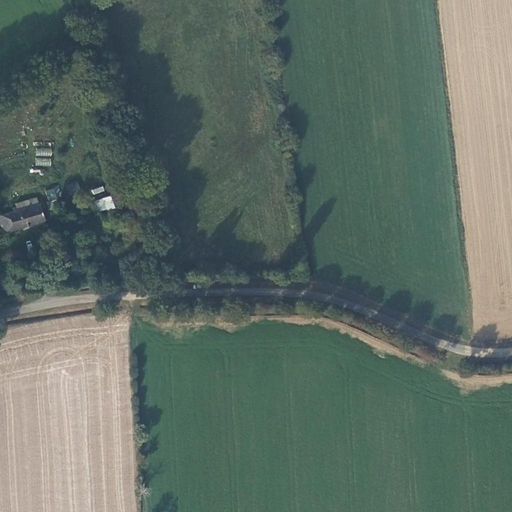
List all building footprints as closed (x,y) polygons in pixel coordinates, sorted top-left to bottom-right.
[(78,182),(67,184),(68,194),(80,193),(78,182)] [(118,193),(106,197),(109,207),(109,209),(122,205),(118,193)] [(56,196),(46,199),(49,208),(59,204),(56,196)] [(109,207),(106,197),(96,199),(99,210),(109,207)] [(16,209),(21,226),(45,218),(43,210),(49,208),(46,199),(16,209)] [(0,226),(2,232),(21,226),(16,209),(0,214),(0,226)] [(116,218),(106,220),(107,227),(118,224),(116,218)]
